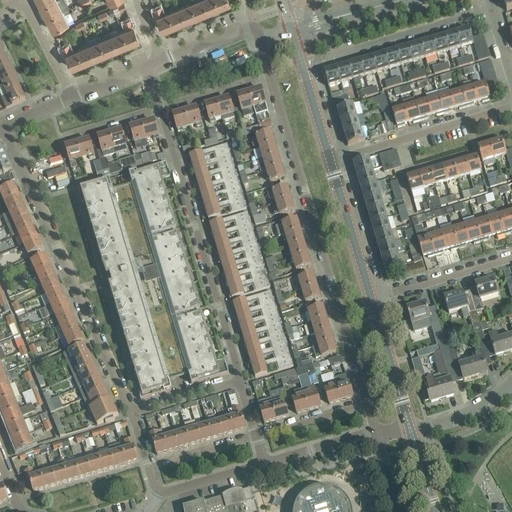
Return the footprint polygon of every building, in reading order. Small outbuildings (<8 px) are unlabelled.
[(55,0),(41,7),(47,19),(62,11),(69,8),(64,0),(55,0)] [(82,0),(77,0),(76,1),(80,9),(86,6),(82,0)] [(196,17),(208,13),(202,0),(199,0),(191,3),(196,17)] [(202,0),(208,13),(219,8),(215,0),(202,0)] [(215,0),(219,8),(230,4),(228,0),(215,0)] [(511,9),(511,0),(502,0),(506,11),(511,9)] [(191,3),(180,8),(185,22),(196,17),(191,3)] [(163,31),(174,26),(169,13),(163,15),(160,7),(154,10),(163,31)] [(174,26),(185,22),(180,8),(169,13),(174,26)] [(62,11),(47,19),(53,31),(68,23),(67,22),(66,23),(63,18),(65,17),(62,11)] [(124,22),(127,30),(122,32),(128,46),(139,41),(130,20),(124,22)] [(468,28),(456,32),(461,48),(473,44),(471,38),(468,28)] [(117,50),(128,46),(122,32),(111,36),(117,50)] [(456,32),(444,36),(449,51),(461,48),(456,32)] [(483,35),(471,38),(473,44),(485,40),(483,35)] [(100,41),(105,55),(117,50),(111,36),(100,41)] [(444,36),(432,39),(437,55),(449,51),(444,36)] [(432,39),(420,43),(425,58),(437,55),(432,39)] [(485,40),(473,44),(475,50),(486,46),(485,40)] [(89,45),(94,59),(105,55),(100,41),(89,45)] [(420,43),(408,46),(413,62),(425,58),(420,43)] [(72,68),(83,64),(78,50),(71,53),(68,45),(62,48),(67,58),(68,58),(72,68)] [(89,45),(78,50),(83,64),(94,59),(89,45)] [(408,46),(396,50),(401,66),(413,62),(408,46)] [(486,46),(475,50),(477,56),(488,52),(486,46)] [(396,50),(384,53),(389,69),(401,66),(396,50)] [(488,52),(477,56),(478,61),(490,58),(488,52)] [(384,53),(372,57),(377,73),(389,69),(384,53)] [(471,56),(464,58),(466,65),(474,63),(471,56)] [(372,57),(360,61),(364,76),(377,73),(372,57)] [(0,73),(10,68),(6,58),(0,60),(0,73)] [(464,58),(456,60),(458,67),(466,65),(464,58)] [(360,61),(348,64),(352,80),(364,76),(360,61)] [(491,61),(479,64),(481,70),(492,67),(491,61)] [(447,63),(440,65),(442,72),(450,70),(447,63)] [(348,64),(336,68),(340,83),(352,80),(348,64)] [(440,65),(432,67),(434,74),(442,72),(440,65)] [(492,67),(481,70),(483,76),(494,72),(492,67)] [(0,73),(0,80),(2,85),(15,79),(10,68),(0,73)] [(336,68),(324,72),(328,87),(340,83),(336,68)] [(424,70),(416,72),(418,79),(426,77),(424,70)] [(416,72),(408,74),(410,81),(418,79),(416,72)] [(494,72),(483,76),(484,82),(496,78),(494,72)] [(400,77),(392,79),(394,86),(402,84),(400,77)] [(496,78),(484,82),(485,83),(486,87),(497,84),(496,78)] [(2,85),(0,85),(0,95),(1,98),(20,89),(15,79),(2,85)] [(392,79),(384,81),(387,88),(394,86),(392,79)] [(427,80),(421,81),(423,88),(429,87),(427,80)] [(489,99),(486,87),(485,83),(472,87),(477,103),(481,102),(481,103),(489,101),(488,99),(489,99)] [(403,87),(398,88),(400,95),(405,94),(411,92),(409,85),(403,87)] [(376,86),(368,89),(370,96),(378,93),(376,86)] [(472,87),(461,90),(466,108),(473,105),(473,104),(477,103),(472,87)] [(25,100),(20,89),(1,98),(6,109),(25,100)] [(261,89),(249,92),(253,108),(255,114),(256,116),(258,123),(265,121),(263,115),(265,114),(268,113),(266,106),(261,89)] [(368,89),(361,91),(363,98),(370,96),(368,89)] [(461,90),(449,94),(454,110),(458,108),(458,110),(466,108),(461,90)] [(249,92),(237,96),(239,104),(244,118),(255,114),(253,108),(249,92)] [(449,94),(438,97),(443,114),(450,112),(450,111),(454,110),(449,94)] [(344,96),(339,97),(341,104),(349,102),(347,95),(344,96)] [(384,95),(377,97),(379,104),(379,105),(387,103),(384,95)] [(339,97),(332,99),(334,107),(336,106),(341,104),(339,97)] [(438,97),(426,100),(431,116),(435,115),(435,117),(443,114),(438,97)] [(228,98),(217,102),(221,117),(222,122),(234,118),(233,114),(233,112),(237,111),(235,105),(231,106),(228,98)] [(413,99),(402,102),(403,107),(408,123),(412,122),(412,123),(420,121),(415,104),(413,99)] [(426,100),(415,104),(420,121),(427,119),(427,118),(431,116),(426,100)] [(217,102),(205,105),(210,123),(215,121),(214,119),(221,117),(217,102)] [(353,104),(337,109),(341,121),(356,117),(362,115),(358,103),(353,104)] [(387,103),(379,105),(381,109),(382,112),(383,112),(389,110),(388,107),(387,103)] [(404,124),(408,123),(403,107),(392,111),(397,127),(397,126),(398,128),(404,126),(404,124)] [(196,108),(184,111),(189,127),(195,125),(196,127),(201,125),(196,108)] [(182,129),(189,127),(184,111),(172,115),(178,132),(183,131),(182,129)] [(356,117),(341,121),(344,133),(360,129),(356,117)] [(265,121),(258,123),(259,126),(260,130),(263,130),(266,129),(272,127),(271,123),(270,119),(265,121)] [(392,120),(381,123),(384,135),(395,131),(392,120)] [(153,121),(141,124),(146,139),(153,137),(153,140),(158,138),(153,121)] [(141,124),(130,128),(132,135),(135,145),(136,150),(148,146),(146,139),(141,124)] [(259,126),(243,131),(244,135),(260,130),(259,126)] [(211,140),(210,140),(212,145),(218,143),(214,129),(209,131),(211,140)] [(360,129),(344,133),(348,145),(363,141),(360,129)] [(121,130),(109,134),(114,149),(115,154),(127,151),(126,148),(123,138),(121,130)] [(256,137),(260,148),(274,144),(270,132),(256,137)] [(100,145),(95,146),(100,161),(104,159),(104,158),(115,154),(114,149),(109,134),(97,137),(100,145)] [(506,155),(505,151),(501,139),(500,138),(493,140),(493,141),(490,143),(494,159),(506,155)] [(94,157),(89,140),(77,143),(81,158),(88,156),(89,159),(94,157)] [(187,143),(189,147),(182,149),(184,153),(195,149),(193,141),(187,143)] [(478,146),(479,152),(482,162),(484,167),(496,163),(494,159),(490,143),(485,144),(485,142),(478,145),(478,146)] [(77,143),(65,147),(70,164),(72,169),(77,168),(75,163),(75,160),(81,158),(77,143)] [(230,155),(227,144),(189,156),(191,162),(190,162),(189,161),(189,162),(190,167),(204,163),(203,157),(213,154),(214,160),(230,155)] [(260,148),(263,160),(277,155),(274,144),(260,148)] [(396,150),(379,155),(381,161),(398,156),(396,150)] [(208,174),(206,168),(216,165),(218,171),(233,166),(230,155),(214,160),(204,163),(190,167),(192,173),(193,172),(194,172),(195,177),(208,174)] [(281,166),(277,155),(263,160),(266,171),(281,166)] [(465,160),(469,176),(481,172),(476,156),(476,157),(475,155),(468,157),(468,159),(465,160)] [(398,156),(381,161),(382,166),(399,161),(398,156)] [(369,158),(353,163),(357,175),(372,170),(369,158)] [(104,159),(100,161),(104,176),(110,175),(106,159),(104,159)] [(453,162),(458,179),(469,176),(465,160),(461,161),(460,160),(453,162)] [(100,161),(93,162),(98,178),(104,176),(100,161)] [(399,161),(382,166),(383,167),(384,172),(394,169),(401,167),(399,161)] [(441,167),(446,183),(458,179),(453,162),(445,164),(445,165),(441,167)] [(166,163),(129,174),(132,184),(132,187),(188,372),(188,375),(191,385),(203,381),(203,380),(209,378),(209,379),(228,374),(226,365),(224,360),(219,362),(216,363),(213,355),(212,356),(211,352),(212,352),(210,343),(209,339),(206,330),(205,331),(203,327),(205,327),(202,318),(201,314),(201,313),(197,314),(196,310),(199,309),(199,308),(198,304),(195,295),(194,295),(193,292),(194,291),(190,275),(188,276),(187,272),(188,271),(186,263),(185,259),(182,250),(181,251),(180,247),(181,247),(178,238),(177,234),(177,233),(174,234),(172,230),(176,229),(175,227),(174,224),(172,215),(170,215),(169,212),(171,211),(168,202),(167,199),(164,190),(163,190),(162,187),(163,186),(161,179),(170,176),(166,163)] [(0,168),(0,187),(15,181),(8,165),(0,168)] [(233,166),(218,171),(208,174),(195,177),(197,183),(196,183),(195,183),(197,188),(211,184),(209,179),(219,176),(221,181),(236,177),(233,166)] [(281,166),(266,171),(268,177),(270,182),(280,179),(284,178),(281,166)] [(430,168),(435,186),(446,183),(441,167),(438,168),(437,166),(430,168)] [(422,172),(418,173),(423,189),(435,186),(430,168),(422,171),(422,172)] [(372,170),(357,175),(360,187),(376,182),(372,170)] [(498,172),(486,175),(490,187),(502,184),(500,177),(498,172)] [(423,189),(418,173),(414,174),(414,173),(407,175),(407,176),(407,177),(411,193),(423,189)] [(214,195),(212,189),(222,186),(224,192),(239,187),(236,177),(221,181),(211,184),(197,188),(198,194),(199,194),(199,193),(200,193),(202,198),(214,195)] [(109,180),(77,189),(82,202),(84,202),(87,209),(88,209),(89,212),(88,213),(90,221),(91,225),(94,234),(95,234),(97,237),(95,238),(98,246),(99,250),(99,251),(100,255),(103,264),(104,263),(105,267),(104,268),(107,276),(108,278),(106,279),(112,278),(113,282),(107,283),(107,284),(111,283),(112,285),(109,286),(112,294),(113,294),(114,298),(113,298),(116,307),(117,311),(117,312),(118,316),(121,325),(122,324),(123,328),(122,328),(125,337),(126,341),(128,349),(130,349),(131,353),(129,353),(132,362),(133,366),(136,374),(137,374),(138,378),(137,378),(139,385),(136,386),(140,400),(152,396),(152,395),(159,393),(159,394),(171,390),(168,381),(168,378),(113,193),(112,190),(109,180)] [(397,181),(390,183),(392,191),(399,188),(397,181)] [(376,182),(360,187),(364,199),(379,194),(376,182)] [(132,184),(112,190),(113,193),(168,378),(168,381),(174,379),(182,377),(188,375),(188,372),(132,187),(132,184)] [(0,191),(0,192),(5,203),(18,197),(14,186),(0,191)] [(239,187),(224,192),(214,195),(202,198),(203,204),(202,204),(201,204),(203,209),(217,206),(215,200),(225,197),(227,203),(243,198),(239,187)] [(287,188),(283,189),(267,194),(269,199),(274,198),(276,203),(290,199),(287,188)] [(399,188),(392,191),(394,198),(402,196),(399,188)] [(478,188),(473,190),(475,197),(480,195),(487,193),(486,188),(481,189),(478,190),(478,188)] [(473,190),(462,193),(464,200),(475,197),(473,190)] [(379,194),(364,199),(367,211),(383,206),(379,194)] [(18,197),(5,203),(9,213),(23,207),(18,197)] [(229,207),(230,213),(246,209),(243,198),(227,203),(217,206),(203,209),(205,215),(205,214),(206,214),(208,220),(220,216),(218,210),(229,207)] [(277,208),(272,210),(274,216),(279,214),(281,214),(294,210),(290,199),(276,203),(277,208)] [(404,205),(397,207),(399,215),(407,213),(404,205)] [(383,206),(367,211),(371,223),(387,219),(383,206)] [(9,213),(14,224),(28,218),(23,207),(9,213)] [(257,215),(255,210),(251,211),(255,224),(263,222),(261,214),(257,215)] [(435,211),(423,215),(425,222),(437,218),(435,211)] [(511,231),(511,219),(510,212),(498,215),(504,235),(511,233),(511,231)] [(223,226),(233,223),(235,229),(250,224),(247,213),(209,224),(211,230),(210,230),(209,230),(211,236),(225,232),(223,226)] [(407,213),(399,215),(402,223),(409,221),(407,213)] [(498,215),(487,219),(492,237),(496,236),(497,238),(504,235),(498,215)] [(387,219),(371,223),(374,235),(390,231),(396,229),(392,217),(387,219)] [(28,218),(14,224),(19,234),(32,228),(28,218)] [(487,219),(475,222),(481,242),(489,240),(488,238),(492,237),(487,219)] [(279,238),(285,236),(300,232),(296,220),(275,226),(279,238)] [(475,222),(464,225),(469,244),(473,243),(474,244),(481,242),(475,222)] [(226,236),(236,233),(238,239),(253,234),(250,224),(235,229),(225,232),(211,236),(212,241),(213,241),(213,240),(214,240),(216,246),(228,242),(226,236)] [(418,224),(413,225),(423,257),(427,256),(428,258),(435,256),(429,236),(428,230),(422,231),(420,225),(419,225),(418,224)] [(464,225),(452,229),(458,249),(466,247),(465,245),(469,244),(464,225)] [(19,234),(23,245),(37,239),(32,228),(19,234)] [(260,228),(256,229),(260,243),(265,242),(260,228)] [(411,229),(404,231),(406,239),(414,237),(411,229)] [(452,229),(441,232),(446,251),(450,249),(451,251),(458,249),(452,229)] [(390,231),(374,235),(378,247),(394,243),(390,231)] [(303,243),(300,232),(285,236),(289,247),(303,243)] [(441,232),(429,236),(435,256),(443,254),(442,252),(446,251),(441,232)] [(231,252),(229,246),(239,243),(241,249),(256,245),(253,234),(238,239),(228,242),(216,246),(217,251),(216,252),(216,251),(215,251),(217,257),(231,252)] [(414,237),(406,239),(409,247),(416,244),(414,237)] [(42,249),(37,239),(23,245),(28,255),(42,249)] [(394,243),(378,247),(382,259),(397,255),(403,253),(404,253),(400,241),(399,241),(394,243)] [(289,247),(292,258),(306,254),(303,243),(289,247)] [(234,263),(233,257),(243,254),(244,260),(260,256),(256,245),(241,249),(231,252),(217,257),(219,262),(220,261),(222,267),(234,263)] [(419,253),(411,256),(414,263),(421,261),(419,253)] [(310,265),(306,254),(292,258),(295,270),(310,265)] [(397,255),(382,259),(385,272),(401,267),(397,255)] [(224,272),(222,273),(222,272),(223,278),(237,274),(236,268),(246,265),(248,271),(263,266),(260,256),(244,260),(234,263),(222,267),(224,272)] [(31,263),(36,273),(50,267),(45,257),(31,263)] [(265,260),(267,265),(271,264),(276,263),(274,257),(265,260)] [(271,264),(267,265),(271,279),(275,278),(271,264)] [(227,282),(228,288),(241,284),(239,278),(249,275),(251,281),(266,277),(263,266),(248,271),(237,274),(223,278),(225,283),(226,283),(225,283),(227,282)] [(36,273),(41,284),(55,278),(50,267),(36,273)] [(298,279),(302,291),(316,286),(313,275),(298,279)] [(230,294),(229,294),(228,294),(230,300),(235,298),(244,295),(242,289),(252,286),(254,292),(269,288),(266,277),(251,281),(241,284),(228,288),(230,294)] [(41,284),(46,294),(59,288),(55,278),(41,284)] [(477,291),(470,293),(470,294),(476,312),(483,309),(480,300),(498,295),(493,279),(475,284),(477,291)] [(275,292),(279,291),(288,288),(285,280),(272,284),(275,292)] [(316,286),(302,291),(305,302),(320,298),(316,286)] [(46,294),(50,305),(64,299),(59,288),(46,294)] [(234,308),(236,314),(248,310),(247,304),(257,301),(258,307),(274,302),(270,291),(231,303),(232,309),(233,309),(233,308),(234,308)] [(462,292),(444,298),(448,313),(461,309),(464,319),(469,318),(474,335),(482,332),(481,332),(481,330),(479,325),(476,312),(470,294),(463,296),(462,293),(462,292)] [(50,305),(55,315),(69,309),(64,299),(50,305)] [(236,320),(237,325),(251,321),(250,315),(260,312),(262,318),(277,313),(274,302),(258,307),(248,310),(236,314),(238,320),(236,320),(236,319),(236,320)] [(408,308),(407,309),(412,324),(414,332),(431,327),(437,346),(445,343),(443,336),(439,322),(435,307),(427,310),(425,303),(415,306),(415,305),(408,307),(408,308)] [(322,307),(308,311),(311,323),(326,319),(322,307)] [(69,309),(55,315),(60,326),(73,320),(69,309)] [(237,325),(239,331),(240,330),(239,330),(241,330),(242,335),(255,331),(253,325),(263,322),(265,328),(280,323),(277,313),(262,318),(251,321),(237,325)] [(6,318),(8,324),(9,326),(15,324),(12,315),(6,318)] [(311,323),(306,324),(306,325),(309,336),(329,330),(326,319),(311,323)] [(60,326),(64,336),(78,330),(73,320),(60,326)] [(256,336),(266,333),(268,339),(283,334),(280,323),(265,328),(255,331),(242,335),(244,341),(243,341),(242,341),(244,346),(258,342),(256,336)] [(486,323),(479,325),(481,330),(481,332),(488,330),(486,323)] [(489,335),(483,337),(489,358),(489,359),(495,357),(511,351),(511,326),(511,327),(511,330),(511,335),(498,339),(496,331),(488,334),(489,335)] [(83,341),(78,330),(64,336),(69,347),(83,341)] [(329,330),(309,336),(313,347),(318,346),(332,341),(329,330)] [(453,341),(445,343),(457,382),(464,380),(464,381),(487,374),(483,360),(489,358),(483,337),(482,332),(474,335),(479,351),(472,353),(475,361),(460,365),(453,341)] [(244,346),(245,352),(246,351),(247,351),(249,356),(261,352),(259,347),(269,344),(271,349),(286,345),(283,334),(268,339),(258,342),(244,346)] [(20,337),(14,339),(20,353),(26,351),(20,337)] [(44,340),(34,344),(34,345),(36,349),(40,347),(46,345),(46,344),(44,340)] [(336,353),(332,341),(318,346),(321,357),(336,353)] [(437,346),(417,352),(419,352),(421,358),(430,355),(433,354),(439,375),(424,380),(424,381),(422,382),(419,382),(425,403),(430,401),(431,402),(454,396),(450,384),(457,382),(445,343),(437,346)] [(63,355),(68,366),(90,356),(85,345),(63,355)] [(264,363),(262,357),(272,354),(274,360),(289,355),(286,345),(271,349),(261,352),(249,356),(250,362),(249,362),(248,362),(250,367),(264,363)] [(251,373),(252,373),(252,372),(253,372),(255,378),(267,374),(265,369),(276,366),(277,371),(293,367),(289,355),(274,360),(264,363),(250,367),(251,373)] [(68,366),(73,377),(95,368),(90,356),(68,366)] [(331,359),(329,360),(330,366),(331,367),(342,364),(340,357),(334,358),(331,359)] [(316,364),(312,365),(315,375),(321,374),(320,372),(319,369),(320,369),(319,363),(316,364)] [(298,369),(296,370),(298,377),(308,374),(308,377),(315,375),(314,369),(312,365),(306,367),(302,368),(298,369)] [(42,377),(37,366),(32,368),(37,379),(42,377)] [(73,377),(78,388),(100,379),(95,368),(73,377)] [(280,375),(281,379),(283,384),(286,383),(288,379),(292,381),(299,379),(298,377),(296,370),(280,375)] [(0,388),(9,385),(4,373),(0,374),(0,388)] [(37,379),(40,387),(45,385),(42,377),(37,379)] [(100,379),(78,388),(83,399),(105,390),(100,379)] [(341,401),(336,385),(335,381),(323,385),(329,405),(341,401)] [(343,383),(336,385),(341,401),(352,398),(348,384),(344,385),(343,383)] [(9,385),(0,388),(0,402),(13,397),(19,395),(15,384),(9,386),(9,385)] [(302,389),(308,411),(320,407),(313,386),(302,389)] [(36,389),(30,391),(33,398),(35,402),(41,400),(39,396),(36,389)] [(292,398),(296,414),(308,411),(302,389),(295,391),(292,396),(293,398),(292,398)] [(88,410),(90,409),(109,400),(105,390),(83,399),(88,410)] [(233,390),(227,392),(232,409),(238,407),(235,395),(233,390)] [(51,400),(48,392),(43,394),(46,402),(51,400)] [(278,397),(270,400),(276,420),(287,417),(285,408),(289,407),(285,392),(280,393),(279,396),(278,397)] [(18,409),(13,397),(0,402),(0,409),(2,416),(18,409)] [(109,400),(90,409),(97,425),(105,421),(106,423),(105,423),(114,421),(114,420),(113,418),(118,415),(111,399),(109,400)] [(269,399),(258,402),(260,410),(264,424),(276,420),(270,400),(269,399)] [(46,402),(49,410),(54,408),(51,400),(46,402)] [(18,409),(2,416),(7,428),(23,422),(22,418),(34,412),(31,404),(18,410),(18,409)] [(232,409),(235,417),(230,418),(234,433),(245,429),(238,407),(232,409)] [(46,413),(40,415),(42,422),(44,426),(50,424),(48,420),(46,413)] [(60,422),(57,415),(52,417),(55,424),(60,422)] [(230,418),(219,422),(223,436),(234,433),(230,418)] [(28,433),(23,422),(7,428),(12,440),(28,433)] [(65,435),(60,422),(55,424),(60,437),(65,435)] [(219,422),(208,425),(212,439),(223,436),(219,422)] [(208,425),(197,428),(201,442),(212,439),(208,425)] [(173,430),(175,435),(179,449),(190,446),(186,431),(184,426),(173,430)] [(91,432),(91,433),(92,437),(93,437),(100,435),(100,436),(105,434),(103,428),(98,430),(99,430),(91,432)] [(190,446),(201,442),(197,428),(186,431),(190,446)] [(164,438),(162,431),(161,430),(150,433),(157,455),(168,452),(164,438)] [(28,433),(12,440),(17,452),(33,446),(32,443),(34,442),(32,439),(30,440),(28,433)] [(175,435),(164,438),(168,452),(179,449),(175,435)] [(125,441),(127,449),(122,450),(126,465),(138,461),(131,439),(125,441)] [(115,468),(126,465),(122,450),(110,454),(115,468)] [(110,454),(99,457),(103,471),(115,468),(110,454)] [(91,475),(103,471),(99,457),(87,461),(91,475)] [(87,461),(76,464),(80,478),(91,475),(87,461)] [(68,482),(80,478),(76,464),(64,467),(68,482)] [(64,467),(52,471),(56,485),(68,482),(64,467)] [(30,481),(33,492),(45,489),(40,474),(34,476),(31,469),(25,472),(29,482),(30,481)] [(45,489),(56,485),(52,471),(40,474),(45,489)] [(303,495),(299,498),(296,503),(294,507),(293,511),(352,511),(351,507),(349,503),(347,499),(343,495),(340,492),(335,490),(331,489),(326,488),(327,489),(323,490),(322,488),(307,493),(307,495),(303,496),(303,495)] [(256,511),(250,489),(223,497),(226,508),(230,507),(231,511),(256,511)] [(231,511),(230,507),(226,508),(223,497),(183,508),(184,511),(231,511)]
